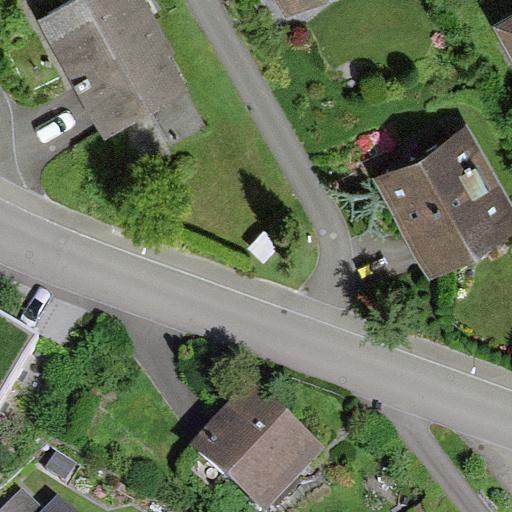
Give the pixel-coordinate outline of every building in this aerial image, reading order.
[(174,45),(150,0),(53,0),(32,11),(99,139),(125,126),(140,153),(205,119),(168,48),(174,45)] [(511,15),(498,23),(511,47),(511,15)] [(428,259),(511,213),(511,200),(465,115),(376,164),(428,259)] [(0,418),(44,342),(0,316),(0,418)] [(252,511),(270,511),(314,459),(247,403),(196,465),(252,511)] [(84,511),(67,495),(50,511),(84,511)]
